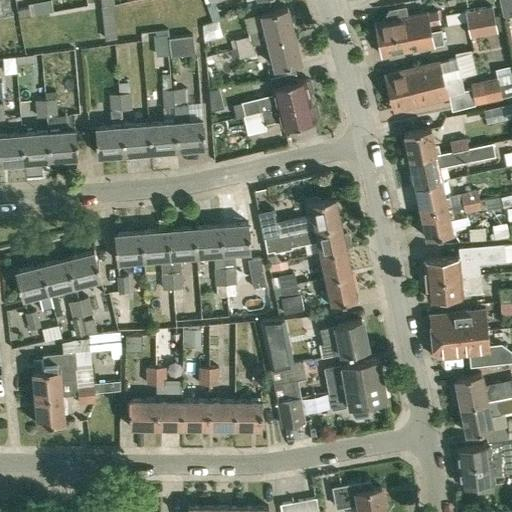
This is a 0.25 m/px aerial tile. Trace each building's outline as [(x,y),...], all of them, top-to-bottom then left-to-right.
[(511,2),(500,6),(503,18),(511,16),(511,2)] [(102,4),(103,13),(113,12),(112,4),(102,4)] [(436,9),(406,15),(404,5),(388,8),(384,14),(385,18),(373,20),(377,38),(429,29),(428,23),(438,22),(436,9)] [(264,27),(248,31),(249,34),(235,38),(237,47),(252,44),(267,40),(292,34),(285,6),(260,13),(264,27)] [(469,36),(496,31),(491,6),(464,11),(469,36)] [(29,14),(28,7),(17,8),(18,16),(29,14)] [(103,13),(104,22),(114,20),(113,12),(103,13)] [(104,22),(105,30),(115,29),(114,20),(104,22)] [(116,38),(115,29),(105,30),(106,39),(116,38)] [(429,31),(429,29),(377,38),(380,55),(442,43),(440,29),(429,31)] [(170,54),(168,37),(168,33),(156,34),(153,34),(156,56),(170,54)] [(193,56),(195,55),(192,34),(168,37),(170,55),(193,52),(193,56)] [(299,62),(292,34),(267,40),(273,67),(267,68),(269,78),(281,75),(279,66),(299,62)] [(255,53),(252,44),(237,47),(239,56),(255,53)] [(385,76),(393,109),(463,90),(455,57),(385,76)] [(501,97),(511,94),(511,64),(495,68),(496,77),(469,82),(471,88),(474,104),(502,98),(501,97)] [(242,115),(308,99),(307,94),(310,93),(312,90),(310,81),(307,79),(304,80),(303,79),(283,84),(281,75),(269,78),(271,87),(273,94),(239,102),(242,115)] [(209,88),(210,108),(221,107),(220,87),(209,88)] [(173,104),(172,88),(162,89),(163,105),(173,104)] [(183,88),(172,88),(173,104),(184,104),(184,103),(183,88)] [(130,92),(119,93),(121,109),(131,108),(130,92)] [(121,109),(119,93),(109,93),(110,110),(121,109)] [(57,115),(56,98),(46,99),(47,115),(57,115)] [(47,115),(46,99),(35,100),(36,116),(47,115)] [(308,99),(242,115),(241,115),(246,133),(264,129),(263,124),(279,120),(281,128),(313,120),(313,119),(316,118),(318,115),(316,106),(313,104),(310,105),(308,99)] [(184,104),(173,104),(175,120),(177,148),(204,146),(202,118),(189,119),(188,103),(184,103),(184,104)] [(177,148),(175,120),(173,104),(163,105),(164,121),(148,123),(151,150),(177,148)] [(97,154),(124,152),(122,125),(121,109),(110,110),(112,125),(95,127),(97,154)] [(77,156),(75,128),(61,130),(60,114),(57,115),(47,115),(48,131),(50,158),(77,156)] [(124,152),(151,150),(148,123),(133,124),(122,125),(124,152)] [(403,133),(408,159),(435,154),(435,153),(430,127),(403,133)] [(50,158),(48,131),(21,133),(24,161),(50,158)] [(21,133),(0,134),(0,162),(24,161),(21,133)] [(449,141),(451,150),(467,147),(465,137),(449,141)] [(408,159),(413,186),(440,180),(441,180),(438,167),(494,154),(491,142),(467,147),(451,150),(435,153),(435,154),(408,159)] [(419,212),(446,206),(446,205),(441,180),(440,180),(413,186),(419,212)] [(460,193),(461,202),(462,203),(478,199),(476,190),(460,193)] [(478,199),(462,203),(461,202),(446,205),(446,206),(419,212),(424,237),(451,232),(450,227),(465,224),(465,221),(478,219),(476,208),(486,206),(486,207),(503,204),(511,202),(511,191),(508,192),(478,200),(478,199)] [(273,208),(257,211),(260,227),(261,227),(263,239),(271,238),(270,235),(277,234),(278,235),(340,222),(335,197),(319,201),(315,198),(306,200),(303,204),(306,214),(276,220),(273,208)] [(224,267),(235,266),(234,251),(250,249),(248,221),(221,223),(223,252),(224,267)] [(278,235),(277,234),(270,235),(271,238),(263,239),(265,249),(280,246),(280,247),(315,240),(318,253),(345,247),(345,246),(348,245),(349,242),(348,235),(345,233),(342,233),(340,222),(278,235)] [(506,222),(498,223),(493,230),(494,238),(508,236),(506,222)] [(212,253),(223,252),(221,223),(194,225),(197,254),(212,253)] [(170,256),(171,271),(181,270),(180,255),(197,254),(194,225),(168,227),(170,256)] [(168,227),(141,230),(144,258),(160,257),(170,256),(168,227)] [(115,232),(117,260),(144,258),(141,230),(115,232)] [(477,245),(479,261),(505,259),(503,243),(477,245)] [(351,272),(345,247),(318,253),(323,278),(351,272)] [(74,284),(100,278),(93,250),(67,257),(74,284)] [(477,254),(459,256),(422,260),(424,279),(479,274),(477,254)] [(252,286),(265,284),(260,256),(247,258),(252,286)] [(67,257),(63,258),(41,263),(48,291),(53,306),(55,315),(62,313),(57,294),(54,295),(53,289),(74,284),(67,257)] [(48,291),(41,263),(15,270),(22,297),(38,293),(42,308),(53,306),(48,291)] [(224,267),(226,283),(236,282),(235,266),(224,267)] [(224,267),(214,268),(215,284),(226,283),(224,267)] [(182,299),(181,287),(183,287),(181,270),(171,271),(173,288),(174,300),(182,299)] [(171,271),(161,272),(162,288),(163,288),(173,288),(171,271)] [(351,272),(323,278),(329,303),(356,297),(351,272)] [(287,284),(294,283),(292,273),(278,276),(280,288),(287,287),(287,284)] [(118,291),(128,291),(129,291),(128,274),(117,275),(118,291)] [(481,292),(479,274),(424,279),(426,298),(481,292)] [(287,284),(287,287),(280,288),(281,295),(280,295),(283,311),(303,306),(300,291),(296,292),(294,283),(287,284)] [(500,301),(511,299),(511,286),(499,288),(500,301)] [(88,296),(78,298),(83,314),(92,311),(88,296)] [(80,315),(83,314),(78,298),(68,301),(77,335),(85,333),(80,315)] [(511,299),(500,301),(501,314),(511,313),(511,299)] [(130,325),(128,300),(112,301),(116,312),(117,326),(130,325)] [(486,329),(484,308),(428,314),(430,334),(450,332),(450,328),(455,327),(455,329),(460,329),(460,331),(472,330),(486,329)] [(36,309),(25,312),(29,327),(40,325),(36,309)] [(284,319),(259,320),(270,367),(293,363),(284,319)] [(322,357),(340,353),(365,348),(359,320),(318,329),(320,341),(323,340),(324,342),(318,343),(322,357)] [(45,339),(62,334),(59,322),(42,327),(45,339)] [(486,329),(472,330),(460,331),(460,329),(455,329),(455,327),(450,328),(450,332),(430,334),(432,356),(468,353),(470,365),(511,361),(510,351),(500,343),(488,344),(486,329)] [(120,346),(119,330),(89,333),(90,349),(111,348),(111,354),(120,353),(120,346)] [(42,353),(43,368),(32,369),(35,397),(62,394),(77,393),(94,392),(94,391),(120,389),(120,379),(93,382),(93,381),(73,383),(72,367),(76,367),(75,350),(42,353)] [(377,357),(340,363),(340,364),(324,367),(328,391),(344,388),(360,385),(367,377),(380,375),(377,357)] [(304,376),(302,361),(270,367),(272,382),(304,376)] [(155,383),(155,365),(145,365),(145,382),(155,383)] [(165,383),(166,382),(166,365),(155,365),(155,383),(165,383)] [(207,383),(208,366),(198,366),(198,383),(207,383)] [(208,366),(207,383),(218,383),(219,366),(208,366)] [(251,366),(251,383),(262,384),(263,366),(251,366)] [(499,384),(483,388),(480,372),(453,378),(459,406),(501,397),(511,394),(511,384),(500,388),(499,384)] [(360,385),(344,388),(328,391),(331,408),(349,404),(350,414),(354,413),(354,416),(364,415),(364,411),(367,411),(366,401),(384,398),(380,375),(367,377),(360,385)] [(95,401),(94,392),(77,393),(78,403),(95,401)] [(35,397),(37,424),(65,422),(62,394),(35,397)] [(511,394),(501,397),(459,406),(465,434),(492,428),(489,416),(511,411),(511,394)] [(299,396),(277,400),(281,424),(303,420),(299,396)] [(154,426),(154,399),(128,399),(128,426),(154,426)] [(181,399),(167,399),(154,399),(154,426),(181,426),(181,399)] [(181,399),(181,426),(207,426),(207,399),(181,399)] [(233,399),(207,399),(207,426),(233,427),(233,399)] [(233,399),(233,427),(260,427),(260,399),(233,399)] [(511,438),(508,439),(487,441),(487,445),(454,449),(458,485),(493,481),(492,474),(511,472),(511,438)] [(367,480),(330,487),(333,507),(355,503),(356,507),(356,511),(383,511),(379,486),(369,488),(367,480)] [(318,511),(315,496),(280,503),(281,511),(318,511)]
